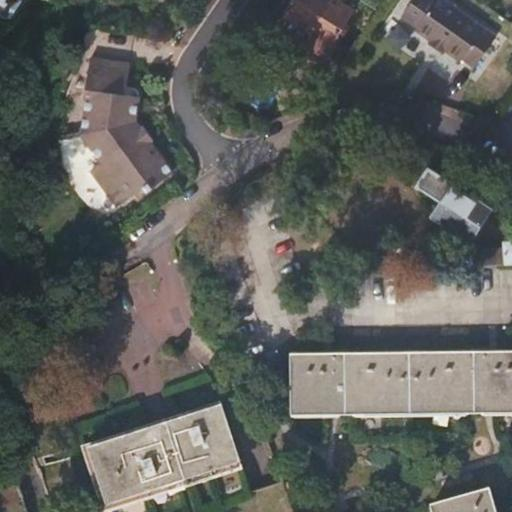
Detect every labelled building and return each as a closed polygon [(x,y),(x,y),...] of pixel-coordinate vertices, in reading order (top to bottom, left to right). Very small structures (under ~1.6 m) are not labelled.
[(0,0),(0,28),(1,29),(4,27),(21,0),(0,0)] [(355,10),(339,0),(291,0),(284,12),(312,32),(305,43),(324,56),(355,10)] [(415,3),(398,32),(412,41),(411,46),(455,76),(457,72),(470,80),(489,49),(435,11),(432,15),(415,3)] [(87,135),(142,110),(144,95),(127,93),(131,62),(93,56),(88,85),(92,86),(85,130),(87,135)] [(91,141),(142,119),(142,110),(87,135),(91,141)] [(141,122),(142,119),(91,141),(99,158),(90,162),(111,202),(144,183),(148,189),(170,177),(153,146),(158,142),(150,126),(145,128),(141,122)] [(493,209),(431,168),(419,185),(442,201),(433,216),(471,242),(493,209)] [(505,265),(511,264),(511,240),(507,241),(506,244),(503,244),(505,265)] [(511,354),(292,356),(292,418),(511,416),(511,354)] [(223,408),(93,451),(113,509),(245,467),(223,408)] [(497,511),(491,491),(433,507),(434,511),(497,511)]
